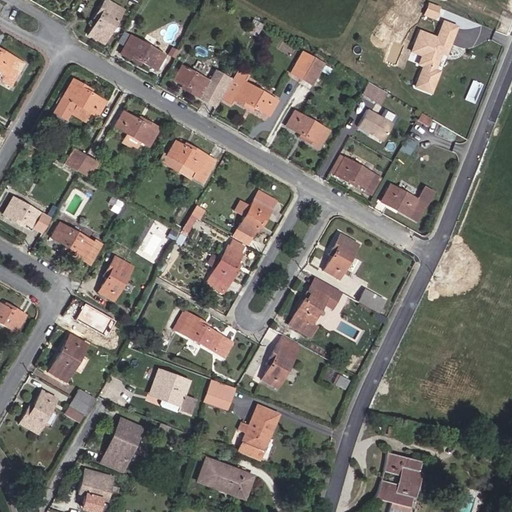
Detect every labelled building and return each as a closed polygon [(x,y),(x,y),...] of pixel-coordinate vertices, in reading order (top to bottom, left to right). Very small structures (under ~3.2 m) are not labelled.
[(102,45),(122,9),(107,0),(103,0),(95,15),(98,17),(96,20),(87,36),(102,45)] [(436,19),(441,5),(428,1),(424,15),(436,19)] [(255,37),(262,25),(252,19),(245,31),(255,37)] [(445,54),(456,27),(443,22),(436,38),(419,32),(414,42),(425,47),(422,55),(418,64),(423,66),(415,87),(430,92),(438,72),(434,70),(439,57),(437,56),(439,52),(445,54)] [(164,56),(128,35),(128,36),(129,36),(119,53),(118,53),(139,65),(141,63),(156,71),(156,70),(155,70),(163,56),(164,56)] [(425,47),(414,42),(411,51),(422,55),(425,47)] [(23,64),(0,50),(0,73),(2,74),(0,77),(0,80),(10,86),(23,64)] [(300,79),(312,57),(302,52),(289,73),(300,79)] [(311,84),(323,63),(312,57),(300,79),(311,84)] [(185,87),(183,89),(215,107),(225,90),(209,82),(179,65),(179,66),(180,66),(173,79),(172,79),(171,79),(180,84),(185,87)] [(209,82),(225,90),(231,80),(215,71),(209,82)] [(277,102),(243,82),(246,76),(238,71),(222,99),(230,104),(233,100),(252,111),(254,108),(268,117),(269,116),(268,116),(276,102),(277,102)] [(96,117),(104,102),(91,94),(85,91),(87,88),(73,81),(56,109),(67,116),(68,113),(73,104),(89,113),(96,117)] [(381,94),(383,91),(368,81),(361,94),(377,102),(381,94)] [(84,122),(89,113),(73,104),(68,113),(84,122)] [(355,126),(381,141),(391,124),(379,117),(365,109),(355,126)] [(395,117),(383,110),(379,117),(391,124),(395,117)] [(147,146),(157,129),(158,129),(143,120),(141,123),(135,119),(121,111),(121,112),(113,126),(112,126),(125,133),(120,142),(135,151),(140,142),(148,147),(148,146),(147,146)] [(329,132),(293,111),(293,112),(294,112),(285,126),(299,134),(297,137),(319,150),(319,149),(318,148),(328,132),(329,132)] [(426,126),(430,119),(421,114),(417,121),(426,126)] [(201,183),(214,161),(187,146),(186,149),(180,146),(172,141),(172,142),(173,142),(166,155),(165,155),(193,171),(190,177),(201,183)] [(75,172),(85,156),(72,148),(62,164),(75,172)] [(190,177),(193,171),(165,155),(166,155),(163,153),(158,162),(189,179),(190,177)] [(88,179),(98,163),(85,156),(75,172),(88,179)] [(380,178),(342,157),(342,158),(343,158),(334,174),(333,174),(355,187),(357,184),(364,188),(363,190),(370,194),(380,178)] [(425,205),(424,205),(431,192),(423,187),(415,200),(388,184),(388,185),(389,185),(381,198),(391,203),(388,207),(415,222),(416,222),(415,221),(424,205),(425,206),(425,205)] [(269,208),(273,201),(258,192),(253,199),(253,200),(269,209),(269,208)] [(49,219),(11,197),(11,198),(2,213),(1,213),(18,223),(20,221),(25,224),(33,228),(41,232),(49,219)] [(388,207),(391,203),(381,198),(380,201),(379,201),(378,201),(388,207)] [(260,226),(270,208),(269,208),(269,209),(253,200),(253,199),(236,229),(236,230),(237,229),(250,236),(249,237),(250,237),(254,229),(257,224),(260,226)] [(197,218),(202,209),(194,205),(189,214),(195,217),(197,218)] [(187,233),(195,217),(189,214),(181,229),(187,233)] [(100,244),(94,240),(92,243),(58,223),(57,223),(58,224),(50,238),(49,237),(49,238),(64,246),(62,249),(89,264),(100,244)] [(337,279),(357,245),(339,234),(329,251),(332,252),(330,256),(322,270),(337,279)] [(222,294),(238,264),(235,263),(240,254),(239,253),(242,247),(232,241),(228,247),(227,246),(205,284),(222,294)] [(111,302),(132,266),(131,266),(131,267),(114,257),(115,256),(114,256),(102,277),(105,279),(96,293),(97,294),(97,293),(111,301),(111,302)] [(322,294),(327,285),(314,278),(309,286),(322,294)] [(310,324),(321,304),(330,309),(340,292),(327,285),(322,294),(309,286),(306,292),(308,293),(305,299),(303,298),(292,317),(294,318),(289,325),(309,337),(314,327),(310,324)] [(375,312),(382,301),(363,290),(357,302),(373,311),(375,312)] [(25,316),(3,303),(1,306),(0,304),(0,323),(15,333),(16,332),(15,332),(24,316),(25,317),(25,316)] [(200,325),(196,322),(198,319),(183,311),(172,329),(217,354),(226,339),(200,325)] [(375,312),(373,311),(370,317),(382,324),(385,318),(375,312)] [(63,383),(86,344),(85,343),(85,344),(69,335),(70,334),(69,334),(47,373),(48,372),(63,382),(63,383)] [(275,388),(298,347),(280,336),(265,363),(268,365),(260,380),(275,388)] [(222,357),(230,342),(226,339),(217,354),(222,357)] [(195,401),(183,396),(188,381),(157,369),(149,392),(161,397),(160,399),(158,404),(160,407),(175,412),(176,411),(190,416),(195,401)] [(342,389),(348,380),(339,375),(334,385),(342,389)] [(225,414),(234,387),(209,379),(202,406),(225,414)] [(36,434),(56,398),(55,397),(55,398),(41,390),(40,389),(32,404),(30,402),(18,424),(19,423),(36,432),(35,433),(36,434)] [(88,406),(93,398),(78,389),(73,397),(88,406)] [(83,414),(88,406),(73,397),(68,405),(83,414)] [(83,414),(68,405),(63,413),(79,422),(83,414)] [(257,461),(277,415),(256,405),(248,425),(240,422),(237,430),(244,433),(236,452),(257,461)] [(124,462),(139,428),(119,420),(105,454),(124,462)] [(407,439),(410,424),(398,422),(394,436),(407,439)] [(166,432),(168,427),(159,423),(157,428),(166,432)] [(393,436),(395,428),(388,426),(386,434),(393,436)] [(120,472),(124,462),(105,454),(100,464),(120,472)] [(399,511),(404,494),(407,494),(413,474),(410,473),(412,463),(385,455),(384,461),(382,471),(398,475),(395,485),(379,480),(376,489),(374,495),(386,498),(382,511),(399,511)] [(242,498),(250,476),(225,467),(225,468),(215,464),(216,463),(205,459),(197,480),(215,487),(216,485),(235,492),(234,494),(242,498)] [(84,470),(77,493),(106,500),(112,477),(84,470)]
